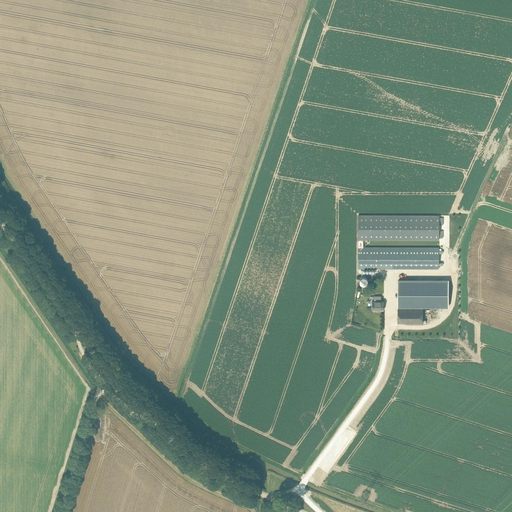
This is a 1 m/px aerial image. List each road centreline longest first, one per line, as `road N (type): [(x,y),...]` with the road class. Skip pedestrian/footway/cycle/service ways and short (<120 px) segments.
road 1 (unclassified): [(299,491),(375,384),(387,332)]
road 2 (unclassified): [(268,498),(201,465),(152,423)]
road 3 (unclassified): [(63,511),(100,385)]
road 4 (unclassified): [(72,329),(0,222)]
road 5 (unclassified): [(152,423),(72,329)]
